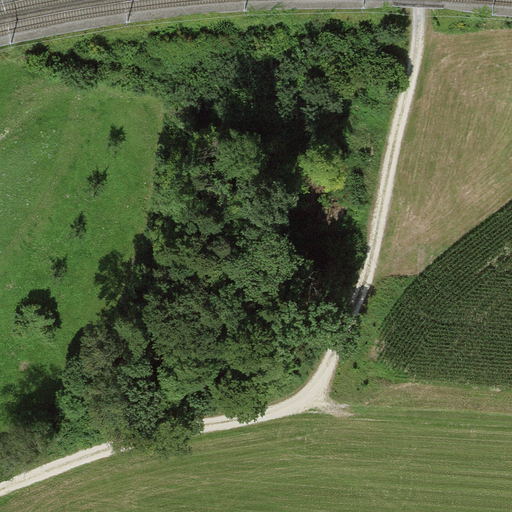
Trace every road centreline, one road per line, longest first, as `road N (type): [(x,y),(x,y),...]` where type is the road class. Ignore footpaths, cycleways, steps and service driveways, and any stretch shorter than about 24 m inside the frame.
road 1 (track): [(287,405),(322,357),(355,285),(413,60),(418,0)]
road 2 (track): [(0,484),(129,433),(287,405),(349,408)]
